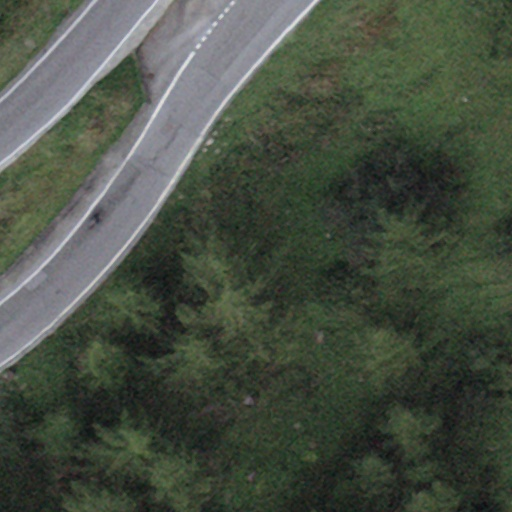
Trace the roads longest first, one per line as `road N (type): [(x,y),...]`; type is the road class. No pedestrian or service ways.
road 1 (tertiary): [(268,0),(236,36),(146,179),(36,299),(0,323)]
road 2 (tertiary): [(0,127),(118,0)]
